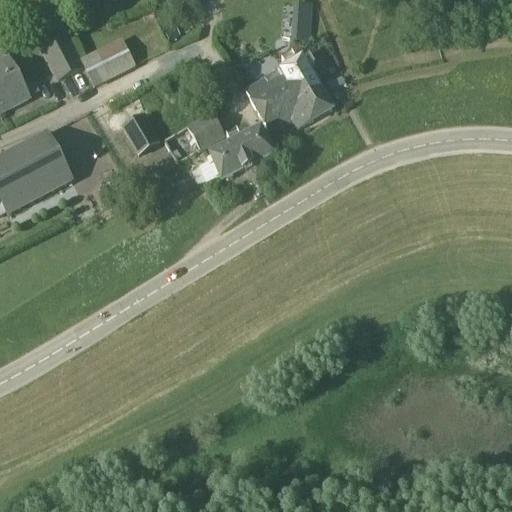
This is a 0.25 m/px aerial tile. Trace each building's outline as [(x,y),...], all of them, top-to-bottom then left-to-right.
[(309,44),(310,5),(291,5),(290,44),(309,44)] [(174,30),(164,37),(169,45),(180,38),(174,30)] [(83,71),(67,41),(42,53),(58,84),(83,71)] [(94,90),(135,70),(121,43),(80,64),(94,90)] [(300,103),(320,91),(302,61),(244,94),(257,116),(261,113),(264,117),(278,108),(283,115),(300,104),(300,103)] [(0,66),(0,115),(28,101),(8,62),(0,66)] [(332,112),(320,91),(300,103),(300,104),(283,115),(278,108),(264,117),(261,113),(257,116),(270,138),(293,125),(298,133),(332,112)] [(187,130),(202,155),(226,142),(210,116),(187,130)] [(160,147),(143,118),(121,132),(138,161),(160,147)] [(222,184),(274,158),(261,134),(209,160),(222,184)] [(0,218),(7,215),(8,218),(72,184),(47,136),(0,160),(0,218)] [(108,198),(103,189),(99,191),(104,201),(108,198)]
